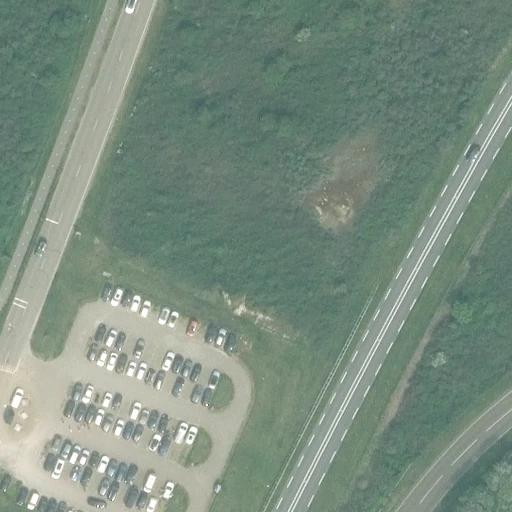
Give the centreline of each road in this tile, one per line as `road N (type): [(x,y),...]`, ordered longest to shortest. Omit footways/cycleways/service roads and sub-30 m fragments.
road 1 (primary): [(291,511),(511,97)]
road 2 (unclassified): [(0,380),(138,0)]
road 3 (tertiary): [(511,406),(413,511)]
